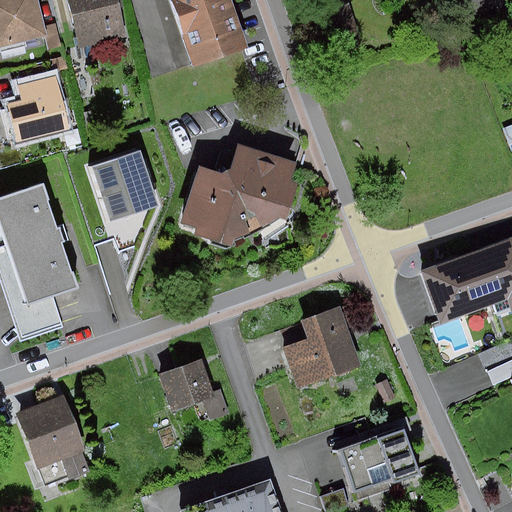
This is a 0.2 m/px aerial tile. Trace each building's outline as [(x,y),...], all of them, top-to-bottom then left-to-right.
[(45,23),(39,0),(0,0),(0,44),(45,34),(49,50),(67,46),(61,20),(45,23)] [(130,29),(121,0),(68,0),(81,43),(130,29)] [(248,42),(233,0),(175,0),(196,60),(248,42)] [(70,127),(60,74),(20,82),(23,96),(9,99),(16,137),(70,127)] [(218,170),(197,164),(180,225),(227,245),(282,221),(302,162),(235,141),(227,166),(218,170)] [(155,203),(136,147),(89,164),(108,219),(155,203)] [(77,290),(39,181),(0,194),(0,278),(22,340),(63,325),(53,298),(77,290)] [(511,233),(420,268),(440,321),(491,302),(497,319),(511,313),(511,233)] [(364,365),(343,304),(298,319),(305,339),(286,346),(300,387),(364,365)] [(169,409),(203,400),(208,417),(233,410),(225,384),(213,388),(205,358),(158,371),(169,409)] [(399,395),(392,377),(380,381),(387,400),(399,395)] [(90,465),(64,395),(18,411),(44,482),(90,465)] [(402,428),(334,453),(349,496),(417,471),(402,428)] [(282,511),(271,477),(181,508),(182,511),(282,511)]
